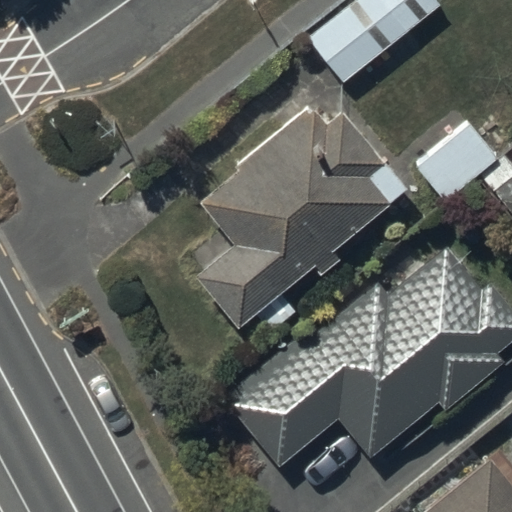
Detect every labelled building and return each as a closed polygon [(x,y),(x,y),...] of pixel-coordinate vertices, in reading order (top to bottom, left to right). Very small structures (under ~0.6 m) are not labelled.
[(341,82),(438,1),(436,0),(348,0),(304,37),(341,82)] [(335,255),(329,248),(403,183),(339,109),(325,121),(305,99),(231,164),(233,166),(195,200),(230,240),(192,273),(236,323),(252,309),(259,317),(267,310),(277,322),(294,307),(278,289),(309,261),(317,270),(335,255)] [(442,199),(494,153),(465,120),(413,165),(442,199)] [(511,166),(501,153),(478,172),(511,211),(511,166)] [(278,462),(335,413),(369,452),(434,396),(441,404),(498,354),(494,349),(511,333),(511,308),(485,278),(479,284),(443,243),(388,292),(375,277),(301,342),(294,334),(221,397),(278,462)] [(511,511),(511,487),(484,455),(415,511),(511,511)]
